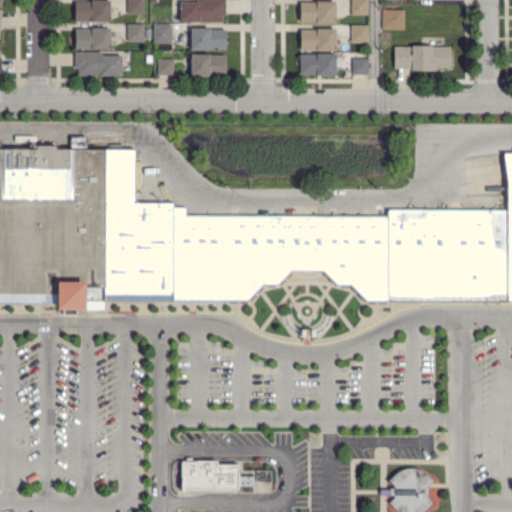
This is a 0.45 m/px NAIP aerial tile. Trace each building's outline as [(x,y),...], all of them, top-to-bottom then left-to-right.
[(143,0),(143,14),(125,14),(125,0),(143,0)] [(189,24),(179,24),(179,1),(197,2),(197,0),(224,0),(224,15),(220,15),(220,23),(189,22),(189,24)] [(367,0),(367,15),(350,15),(350,0),(367,0)] [(108,23),(90,22),(73,22),(74,2),(89,2),(109,2),(108,23)] [(334,23),(299,23),(299,2),(314,3),(314,2),(334,2),(334,23)] [(143,41),(126,41),(126,25),(143,25),(143,41)] [(169,44),(152,43),(153,26),(169,26),(169,44)] [(366,42),(349,42),(350,26),(366,26),(366,42)] [(108,50),(74,49),(74,29),(90,29),(90,28),(109,28),(108,50)] [(208,50),(189,50),(189,28),(209,29),(225,29),(224,50),(208,50)] [(334,51),(315,51),(315,49),(299,49),(299,30),(315,30),(315,29),(334,29),(334,51)] [(436,71),(411,71),(411,69),(393,68),(393,46),(410,46),(431,46),(449,47),(449,69),(436,69),(436,71)] [(120,77),(77,76),(77,69),(73,68),(74,52),(101,52),(101,56),(120,56),(120,77)] [(208,77),(189,76),(190,54),(225,55),(224,76),(208,76),(208,77)] [(334,77),(315,77),(315,75),(298,75),(298,55),(316,55),(316,54),(334,54),(334,77)] [(367,75),(351,75),(351,59),(368,59),(367,75)] [(173,75),(156,75),(156,60),(173,60),(173,75)] [(511,303),(364,303),(349,288),(336,288),(321,274),(290,273),(275,288),(263,288),(248,303),(102,303),(102,296),(82,296),(83,308),(55,308),(55,300),(0,302),(0,150),(35,150),(35,146),(54,146),(54,150),(134,148),(133,202),(172,202),(171,206),(185,206),(185,216),(387,217),(387,210),(506,210),(506,183),(503,154),(511,154),(511,303)] [(211,488),(195,488),(195,486),(182,486),(181,463),(202,463),(218,462),(218,464),(236,464),(236,470),(240,470),(241,480),(236,480),(236,485),(211,485),(211,488)] [(395,511),(389,506),(387,503),(393,498),(393,496),(378,496),(378,488),(393,488),(393,486),(387,481),(391,475),(400,470),(410,468),(423,471),(430,478),(432,481),(427,487),(427,498),(432,503),(423,511),(395,511)]
